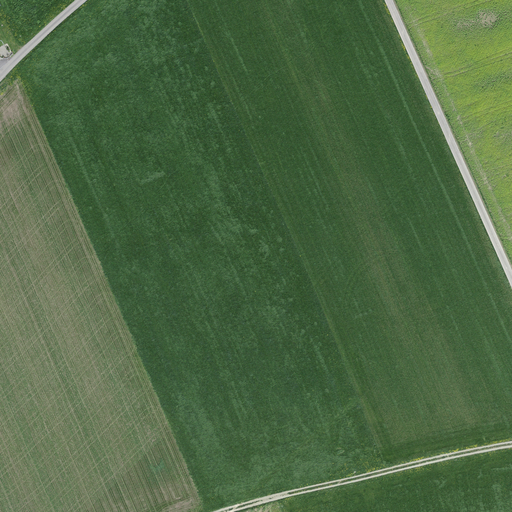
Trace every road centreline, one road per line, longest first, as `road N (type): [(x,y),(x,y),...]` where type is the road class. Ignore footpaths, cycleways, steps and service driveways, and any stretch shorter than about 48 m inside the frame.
road 1 (unclassified): [(511,279),(388,0)]
road 2 (track): [(511,446),(236,511)]
